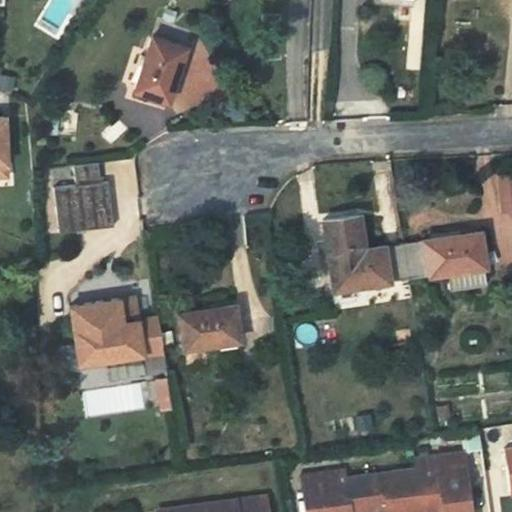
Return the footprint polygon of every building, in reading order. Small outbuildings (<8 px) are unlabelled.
[(397,0),(363,0),(362,13),(395,17),(397,0)] [(181,59),(150,47),(130,100),(162,112),(181,59)] [(61,193),(39,196),(45,240),(99,233),(93,188),(86,189),(83,169),(58,173),(61,193)] [(496,176),(477,179),(481,214),(501,211),(496,176)] [(344,224),(309,229),(320,298),(394,287),(389,251),(350,257),(344,224)] [(465,240),(389,251),(394,287),(432,281),(469,275),(471,275),(465,240)] [(469,275),(432,281),(434,297),(471,291),(469,275)] [(125,304),(111,306),(114,330),(129,328),(125,304)] [(111,306),(61,314),(69,372),(153,359),(149,325),(129,328),(114,330),(111,306)] [(223,314),(167,322),(172,355),(227,348),(223,314)] [(511,449),(485,453),(492,496),(511,492),(511,449)] [(327,478),(300,482),(305,511),(454,511),(446,455),(400,463),(402,476),(328,487),(327,478)] [(305,511),(300,482),(286,484),(290,511),(305,511)] [(253,511),(252,501),(177,511),(253,511)]
